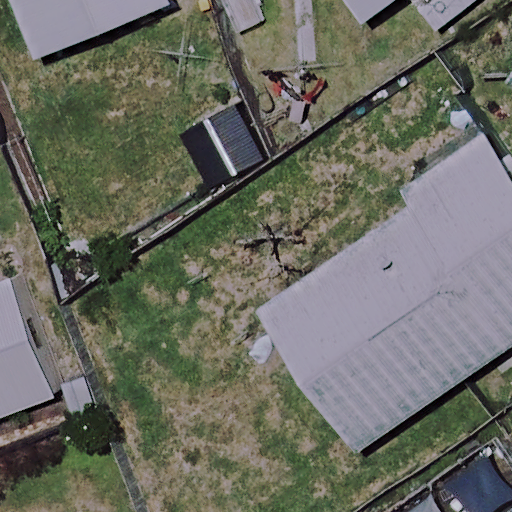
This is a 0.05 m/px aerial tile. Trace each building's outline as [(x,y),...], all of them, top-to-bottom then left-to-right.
[(46,0),(64,46),(181,0),(46,0)] [(359,0),(372,17),(396,0),(415,0),(439,33),(484,0),(359,0)] [(407,193),(417,209),(272,310),(368,447),(511,346),(511,158),(494,132),(407,193)] [(0,415),(62,393),(19,276),(0,282),(0,415)] [(511,511),(511,446),(502,432),(384,511),(511,511)]
